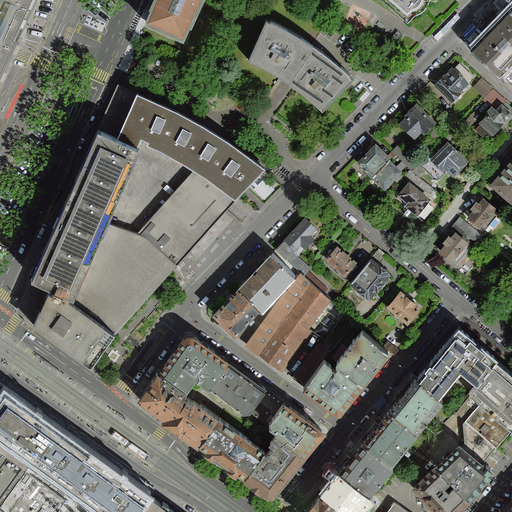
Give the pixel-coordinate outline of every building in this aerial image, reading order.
[(0,0),(0,58),(5,61),(33,0),(0,0)] [(201,0),(156,0),(146,22),(184,39),(201,0)] [(383,0),(408,21),(415,14),(422,11),(427,6),(429,0),(383,0)] [(511,60),(511,12),(509,10),(471,49),(499,75),(511,60)] [(283,27),(268,20),(249,60),(257,63),(258,60),(274,68),(283,73),(290,78),(313,45),(304,39),(283,27)] [(335,61),(313,45),(290,78),(298,84),(305,89),(319,101),(316,103),(323,109),(347,84),(353,78),(335,61)] [(511,60),(499,75),(511,87),(511,60)] [(445,74),(436,84),(453,101),(464,91),(463,90),(472,81),(470,80),(475,75),(461,61),(457,65),(456,64),(446,75),(445,74)] [(493,88),(482,78),(475,86),(485,95),(493,88)] [(102,130),(137,146),(142,137),(161,146),(178,111),(137,92),(137,94),(121,87),(102,130)] [(418,101),(405,113),(407,116),(400,122),(416,138),(424,130),(426,133),(438,121),(418,101)] [(494,103),(488,110),(489,111),(480,121),(481,123),(477,127),(490,139),(511,116),(511,108),(504,101),(498,107),(494,103)] [(198,121),(178,111),(161,146),(179,155),(185,159),(204,125),(198,121)] [(461,121),(450,111),(445,117),(456,127),(461,121)] [(218,133),(204,125),(185,159),(196,166),(204,171),(208,173),(229,141),(218,133)] [(79,180),(115,196),(137,146),(102,130),(79,180)] [(450,140),(432,158),(446,172),(449,169),(455,175),(471,159),(461,148),(459,150),(450,140)] [(258,161),(229,141),(208,173),(237,194),(238,195),(266,167),(258,161)] [(358,161),(374,176),(392,157),(393,156),(391,153),(378,141),(358,161)] [(480,147),(476,144),(471,149),(481,158),(489,150),(482,144),(480,147)] [(400,145),(393,152),(395,154),(411,167),(412,169),(414,170),(420,163),(400,145)] [(392,157),(374,176),(386,189),(405,169),(392,157)] [(511,159),(492,183),(511,200),(511,159)] [(433,186),(414,170),(412,169),(408,173),(429,190),(433,186)] [(208,173),(204,171),(194,182),(195,183),(147,236),(104,220),(93,245),(71,295),(69,300),(115,332),(237,194),(208,173)] [(57,229),(93,245),(104,220),(115,196),(79,180),(57,229)] [(411,180),(398,195),(408,203),(407,204),(420,215),(421,214),(430,202),(434,198),(411,180)] [(475,209),(469,217),(481,227),(483,225),(487,228),(489,226),(498,214),(500,212),(496,209),(499,206),(486,196),(482,202),(478,199),(472,207),(475,209)] [(436,206),(430,202),(421,214),(426,218),(436,206)] [(502,218),(498,214),(489,226),(493,229),(502,218)] [(455,223),(465,231),(479,242),(485,234),(483,233),(461,215),(455,223)] [(286,239),(296,248),(301,243),(305,247),(319,231),(306,219),(286,239)] [(451,227),(457,232),(458,230),(463,234),(465,231),(455,223),(451,227)] [(35,279),(71,295),(93,245),(57,229),(35,279)] [(463,234),(458,230),(457,232),(454,235),(450,233),(445,240),(448,243),(441,251),(453,261),(455,259),(459,262),(471,246),(468,243),(471,240),(463,234)] [(489,241),(484,238),(480,243),(485,247),(489,241)] [(293,265),(301,272),(305,275),(311,268),(292,252),(296,248),(286,239),(277,250),(293,265)] [(337,248),(328,258),(347,273),(354,263),(337,248)] [(379,248),(370,258),(375,262),(378,262),(385,254),(379,248)] [(272,253),(239,288),(259,308),(261,310),(295,274),(272,253)] [(369,260),(352,281),(369,296),(370,294),(386,276),(387,274),(369,260)] [(305,275),(301,272),(249,345),(260,354),(275,333),(289,313),(312,282),(305,275)] [(390,279),(386,276),(370,294),(374,297),(390,279)] [(71,295),(35,279),(21,311),(35,321),(34,323),(92,365),(115,332),(69,300),(71,295)] [(332,299),(312,282),(289,313),(308,326),(324,338),(338,317),(329,310),(332,306),(328,303),(332,299)] [(259,308),(239,288),(215,313),(235,332),(248,319),(252,314),(259,308)] [(419,307),(402,293),(389,307),(407,321),(419,307)] [(335,302),(332,299),(328,303),(332,306),(329,310),(338,317),(343,310),(335,302)] [(343,322),(349,315),(346,312),(335,326),(343,333),(348,325),(343,322)] [(275,333),(294,347),(308,326),(289,313),(275,333)] [(353,319),(349,315),(343,322),(348,325),(353,319)] [(439,351),(460,369),(478,382),(497,359),(498,359),(495,357),(459,327),(439,351)] [(338,363),(341,365),(363,383),(389,350),(384,346),(364,330),(338,361),(338,363)] [(294,347),(275,333),(260,354),(279,368),(294,347)] [(161,372),(187,390),(193,381),(192,381),(195,376),(210,386),(228,361),(195,337),(192,337),(188,337),(185,339),(183,341),(161,372)] [(388,341),(384,346),(389,350),(394,355),(398,350),(388,341)] [(319,343),(294,377),(304,385),(330,350),(319,343)] [(439,351),(418,377),(438,396),(460,369),(439,351)] [(325,359),(304,387),(339,411),(363,383),(341,365),(337,369),(336,369),(332,367),(332,364),(325,359)] [(511,371),(497,359),(478,382),(470,392),(481,402),(511,426),(511,371)] [(251,411),(266,389),(228,361),(210,386),(245,412),(251,411)] [(184,395),(187,390),(161,372),(141,400),(200,443),(219,417),(201,404),(199,404),(195,400),(193,400),(189,397),(187,398),(186,398),(184,397),(184,395)] [(400,393),(404,396),(418,377),(415,374),(400,393)] [(392,410),(392,411),(417,431),(443,400),(438,396),(418,377),(404,396),(400,400),(392,410)] [(0,384),(0,511),(57,511),(67,498),(87,511),(135,511),(149,493),(0,384)] [(270,421),(283,402),(266,389),(251,411),(271,425),(270,421)] [(481,402),(470,392),(454,411),(455,412),(465,420),(481,402)] [(388,407),(392,410),(400,400),(396,397),(388,407)] [(279,431),(277,434),(303,455),(323,430),(283,402),(270,421),(271,425),(279,431)] [(511,428),(511,426),(481,402),(465,420),(497,447),(511,428)] [(384,420),(392,411),(387,408),(380,417),(384,420)] [(366,442),(365,442),(391,463),(404,447),(406,444),(417,431),(392,411),(384,420),(380,425),(366,442)] [(264,450),(219,417),(200,443),(246,476),(264,451),(264,450)] [(497,447),(465,420),(463,423),(465,442),(462,446),(460,444),(438,465),(451,479),(456,483),(469,497),(492,471),(483,463),(497,447)] [(362,439),(366,442),(380,425),(376,421),(362,439)] [(267,453),(264,451),(246,476),(269,493),(273,492),(303,455),(277,434),(271,441),(275,444),(267,453)] [(351,451),(355,455),(365,442),(361,439),(351,451)] [(342,471),(341,472),(367,493),(392,464),(391,463),(365,442),(355,455),(352,459),(342,471)] [(338,468),(342,471),(352,459),(348,456),(338,468)] [(451,479),(438,465),(417,485),(442,511),(453,511),(469,497),(456,483),(450,490),(445,485),(451,479)] [(332,476),(336,479),(341,472),(337,469),(332,476)] [(325,492),(353,511),(368,494),(367,493),(341,472),(336,479),(331,485),(325,491),(325,492)] [(321,488),(325,491),(331,485),(327,482),(321,488)] [(308,511),(325,492),(321,489),(301,511),(308,511)] [(353,511),(325,492),(308,511),(353,511)] [(176,511),(149,493),(135,511),(176,511)] [(408,511),(395,502),(388,511),(408,511)]
